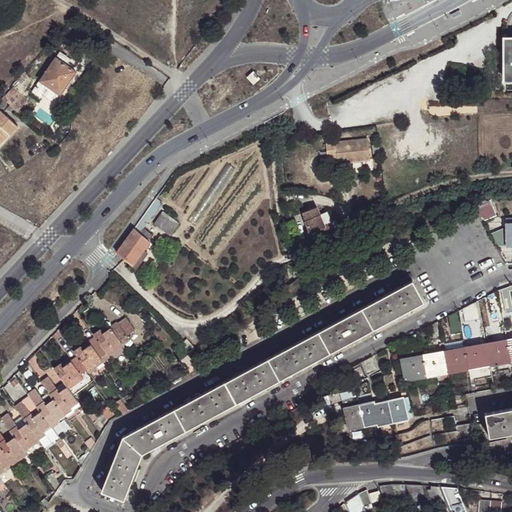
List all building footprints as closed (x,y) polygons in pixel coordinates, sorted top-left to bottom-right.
[(55,59),(68,66),(70,61),(59,52),(55,59)] [(40,82),(57,92),(61,95),(76,72),(73,70),(68,66),(55,59),(40,82)] [(253,73),(247,78),(252,85),(258,79),(253,73)] [(23,74),(2,98),(17,112),(23,105),(20,102),(24,97),(22,95),(30,82),(23,74)] [(52,100),(57,92),(40,82),(33,91),(41,97),(44,94),(52,100)] [(20,102),(23,105),(29,99),(25,96),(24,97),(20,102)] [(18,127),(5,116),(1,112),(0,113),(0,144),(9,136),(10,136),(18,127)] [(338,163),(355,163),(371,162),(369,141),(337,143),(337,140),(327,141),(328,160),(338,160),(338,163)] [(33,149),(36,154),(49,147),(46,142),(33,149)] [(305,180),(300,143),(289,144),(295,182),(305,180)] [(233,167),(227,163),(186,221),(194,227),(233,167)] [(256,169),(249,165),(197,237),(205,242),(256,169)] [(133,227),(116,252),(123,258),(131,264),(143,249),(149,240),(148,239),(152,233),(143,226),(161,200),(156,196),(133,227)] [(482,220),(493,214),(485,200),(475,205),(482,220)] [(315,206),(301,212),(310,233),(313,232),(317,239),(336,231),(338,227),(334,220),(329,222),(325,213),(320,215),(315,206)] [(166,214),(156,226),(171,236),(179,223),(166,214)] [(311,242),(317,239),(313,232),(310,233),(309,233),(305,234),(308,241),(311,242)] [(143,249),(131,264),(135,267),(146,251),(143,249)] [(102,490),(125,499),(143,453),(423,303),(411,281),(123,435),(102,490)] [(500,311),(496,291),(487,295),(490,313),(500,311)] [(460,333),(457,311),(448,316),(451,334),(460,333)] [(118,319),(128,334),(136,328),(126,313),(118,319)] [(124,337),(128,334),(118,319),(105,329),(104,327),(96,332),(96,333),(99,336),(107,349),(110,352),(118,347),(117,345),(125,340),(124,337)] [(442,337),(439,320),(430,325),(433,338),(442,337)] [(99,336),(96,333),(81,344),(82,346),(99,336)] [(76,353),(86,368),(87,370),(95,365),(92,360),(107,349),(99,336),(82,346),(81,344),(73,349),(76,353)] [(511,362),(511,340),(400,363),(404,383),(511,362)] [(72,378),(79,373),(86,368),(76,353),(61,363),(58,359),(52,363),(65,383),(67,386),(74,382),(72,378)] [(198,367),(189,354),(180,359),(189,373),(198,367)] [(372,359),(360,364),(365,377),(377,372),(372,359)] [(365,377),(360,364),(350,368),(355,382),(365,377)] [(66,401),(73,396),(67,386),(65,383),(58,388),(47,373),(40,378),(46,388),(60,408),(61,410),(68,405),(66,401)] [(67,386),(73,396),(88,385),(79,373),(72,378),(74,382),(67,386)] [(53,413),(60,408),(46,388),(39,393),(35,386),(27,391),(34,402),(36,405),(47,419),(49,422),(56,417),(53,413)] [(13,400),(22,415),(36,433),(42,429),(40,424),(47,419),(36,405),(29,410),(27,406),(20,396),(13,400)] [(121,398),(113,403),(122,413),(129,409),(121,398)] [(405,420),(400,400),(370,405),(370,403),(342,409),(346,430),(375,424),(375,427),(405,420)] [(34,402),(27,406),(29,410),(36,405),(34,402)] [(115,415),(110,407),(102,412),(107,420),(115,415)] [(511,407),(483,413),(488,438),(511,433),(511,407)] [(0,413),(10,429),(12,433),(22,448),(30,442),(29,440),(37,435),(36,433),(22,415),(15,420),(8,409),(0,413)] [(473,439),(470,423),(454,426),(457,442),(473,439)] [(10,429),(2,434),(5,438),(12,433),(10,429)] [(0,446),(8,458),(10,461),(17,456),(16,454),(23,449),(22,448),(12,433),(5,438),(2,434),(0,430),(0,446)] [(82,467),(96,443),(92,437),(85,442),(88,446),(82,450),(85,454),(78,459),(81,463),(82,467)] [(389,485),(393,501),(404,498),(400,483),(389,485)] [(422,484),(406,483),(413,505),(427,501),(422,484)] [(389,485),(378,486),(382,505),(393,501),(389,485)] [(440,485),(427,488),(433,507),(445,504),(440,485)] [(360,511),(369,509),(365,492),(357,495),(360,511)] [(368,493),(370,502),(379,500),(377,492),(368,493)] [(44,508),(50,502),(45,497),(40,503),(44,508)] [(487,511),(489,502),(477,501),(475,511),(487,511)] [(499,511),(500,503),(489,502),(487,511),(499,511)]
